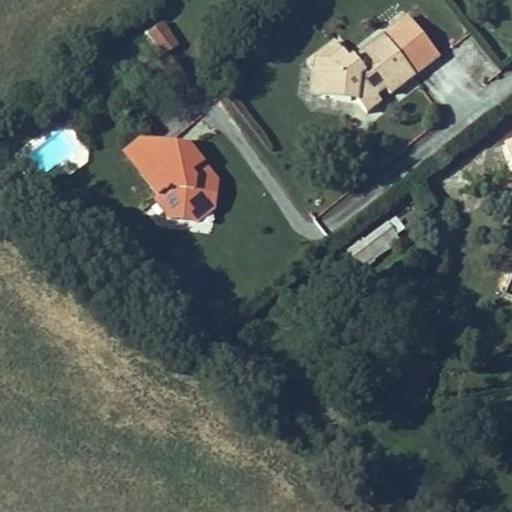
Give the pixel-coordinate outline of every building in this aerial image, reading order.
[(147,35),(164,57),(180,45),(163,23),(147,35)] [(416,77),(387,37),(352,63),(345,55),(333,65),(331,65),(316,64),(315,71),(313,90),(325,92),(324,98),(352,100),(352,94),(359,95),(359,101),(368,114),(383,102),(378,96),(387,89),(392,95),(416,77)] [(345,55),(336,43),(323,53),(331,65),(333,65),(345,55)] [(316,64),(331,65),(323,53),(309,63),(315,71),(316,64)] [(387,89),(378,96),(383,102),(392,95),(387,89)] [(324,98),(325,92),(313,90),(312,98),(324,98)] [(126,155),(136,168),(166,145),(141,142),(126,155)] [(189,147),(166,145),(136,168),(160,200),(157,202),(170,219),(200,222),(201,209),(214,210),(218,184),(197,182),(193,175),(205,167),(189,147)] [(193,175),(197,182),(218,184),(205,167),(193,175)] [(214,210),(201,209),(200,222),(214,210)] [(394,219),(361,244),(371,257),(396,238),(404,231),(394,219)] [(396,238),(371,257),(375,262),(399,243),(396,238)] [(361,244),(349,253),(359,266),(371,257),(361,244)] [(415,408),(425,399),(418,390),(407,400),(415,408)]
